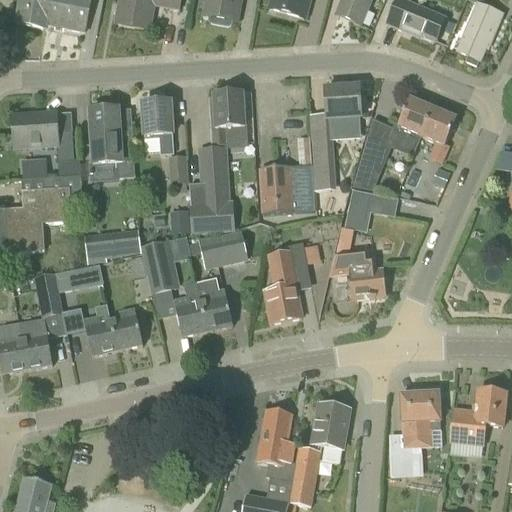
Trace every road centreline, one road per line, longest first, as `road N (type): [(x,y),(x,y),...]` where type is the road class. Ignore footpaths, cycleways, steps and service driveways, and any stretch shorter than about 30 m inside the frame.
road 1 (residential): [(500,106),(368,61),(0,81)]
road 2 (tertiary): [(379,350),(5,429)]
road 3 (residential): [(397,349),(500,106)]
road 4 (residential): [(379,350),(371,511)]
